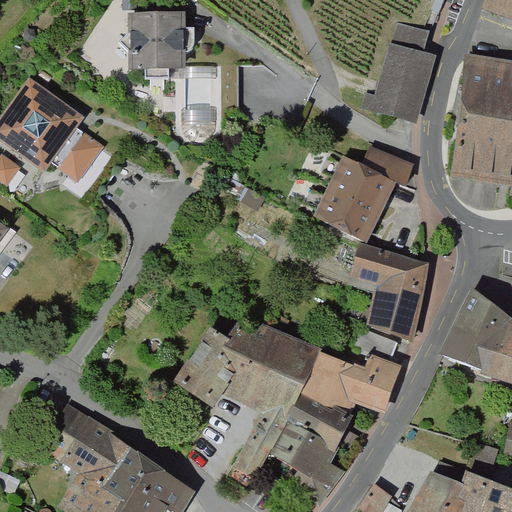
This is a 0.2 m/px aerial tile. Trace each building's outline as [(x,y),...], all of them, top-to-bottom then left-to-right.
[(511,0),(486,0),(482,11),(511,21),(511,0)] [(187,15),(130,15),(130,68),(187,68),(187,15)] [(420,125),(438,56),(426,53),(432,32),(401,24),(396,45),(391,44),(378,96),(367,93),(363,110),(420,125)] [(511,61),(469,55),(451,180),(511,188),(511,61)] [(99,108),(33,66),(0,116),(0,131),(57,168),(65,157),(88,172),(107,144),(85,130),(99,108)] [(416,164),(370,145),(362,166),(344,157),(315,216),(369,242),(398,184),(412,190),(416,164)] [(0,179),(8,185),(20,167),(2,156),(0,159),(0,179)] [(428,243),(394,234),(391,251),(361,244),(350,284),(376,290),(369,326),(414,344),(430,262),(424,262),(428,243)] [(0,235),(0,252),(8,242),(0,235)] [(440,355),(511,386),(511,328),(478,292),(440,355)] [(386,416),(403,367),(369,354),(365,368),(264,324),(256,334),(237,324),(225,339),(211,330),(173,381),(211,411),(221,396),(262,417),(229,473),(254,488),(271,459),(298,473),(289,487),(322,507),(344,471),(332,465),(356,406),(386,416)] [(71,511),(180,511),(194,493),(69,407),(41,448),(80,474),(59,504),(71,511)] [(511,459),(511,427),(496,425),(490,455),(511,459)] [(511,511),(511,492),(444,466),(440,476),(432,473),(408,511),(381,488),(364,509),(368,511),(511,511)]
